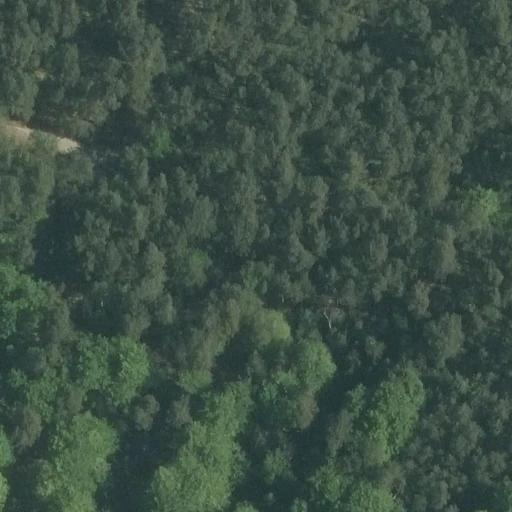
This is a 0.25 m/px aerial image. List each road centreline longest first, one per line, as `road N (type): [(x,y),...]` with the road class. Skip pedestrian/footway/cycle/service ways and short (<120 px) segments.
road 1 (track): [(102,195),(265,198),(474,232),(511,248)]
road 2 (track): [(115,174),(204,0)]
road 3 (track): [(0,285),(102,195)]
road 4 (track): [(0,126),(115,174)]
